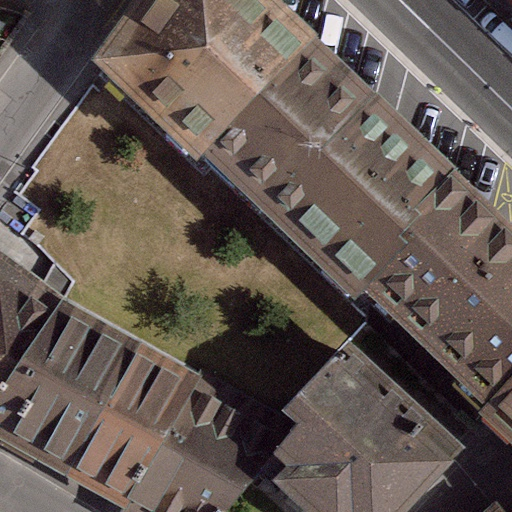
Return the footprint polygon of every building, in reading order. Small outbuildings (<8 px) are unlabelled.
[(59,0),(25,0),(47,18),(59,0)] [(308,75),(230,0),(159,0),(92,99),(192,201),(199,193),(308,75)] [(308,75),(199,193),(349,337),(451,206),(308,75)] [(511,419),(511,269),(451,206),(349,337),(481,453),(511,419)] [(0,397),(60,305),(0,262),(0,397)] [(139,356),(60,305),(0,397),(0,438),(61,477),(139,356)] [(124,511),(194,388),(139,356),(61,477),(112,511),(124,511)] [(434,511),(442,504),(392,465),(409,447),(342,382),(275,461),(292,477),(267,503),(279,511),(434,511)] [(224,511),(270,430),(194,388),(124,511),(224,511)] [(511,419),(481,453),(498,473),(511,490),(511,419)]
